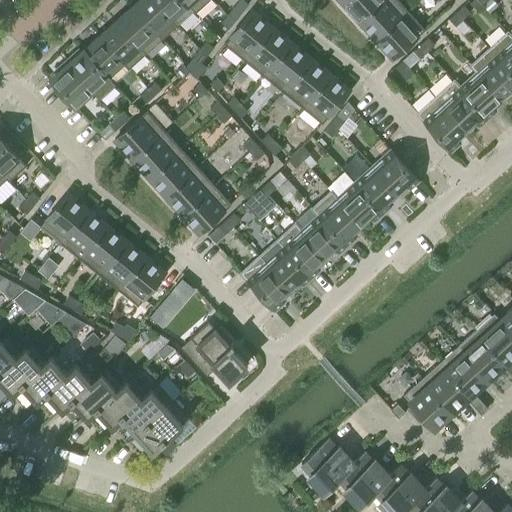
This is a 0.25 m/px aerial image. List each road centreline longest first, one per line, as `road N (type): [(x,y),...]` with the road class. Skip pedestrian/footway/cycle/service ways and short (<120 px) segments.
road 1 (residential): [(13,84),(81,160),(69,171),(200,274),(271,356)]
road 2 (residential): [(271,356),(269,375),(168,466),(149,473),(0,431)]
road 3 (residential): [(463,183),(381,91),(267,0)]
road 4 (residential): [(463,183),(271,356)]
